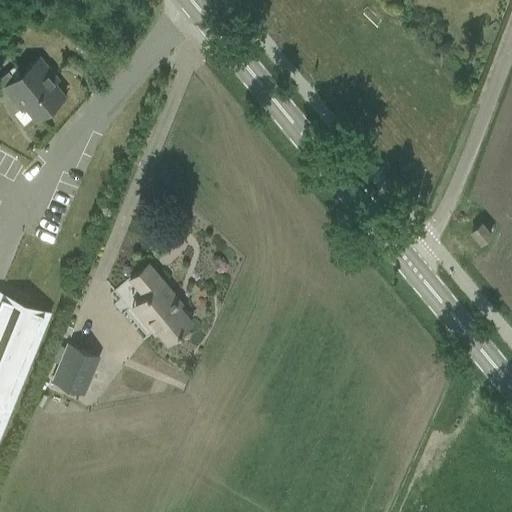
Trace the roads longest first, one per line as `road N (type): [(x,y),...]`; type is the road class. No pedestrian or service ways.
road 1 (tertiary): [(410,269),(188,0)]
road 2 (unclassified): [(410,269),(435,240),(511,55)]
road 3 (tertiary): [(511,391),(410,269)]
